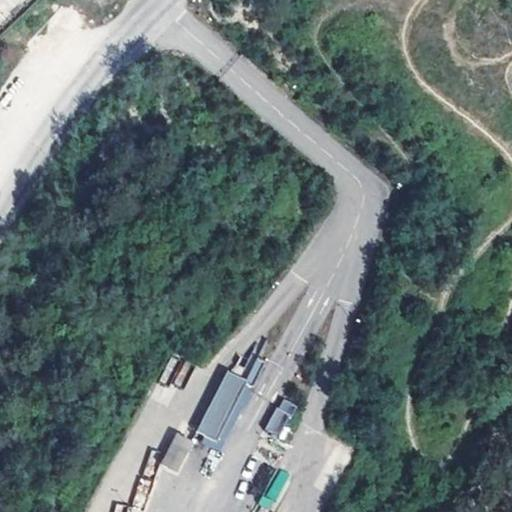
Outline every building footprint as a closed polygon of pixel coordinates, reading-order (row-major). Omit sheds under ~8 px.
[(256,357),(248,381),(270,389),(278,365),(256,357)] [(227,370),(195,431),(222,445),(254,384),(227,370)] [(263,431),(278,438),(295,404),(280,397),(263,431)] [(160,460),(177,471),(194,442),(176,432),(160,460)] [(258,505),(271,511),(290,476),(277,469),(258,505)]
